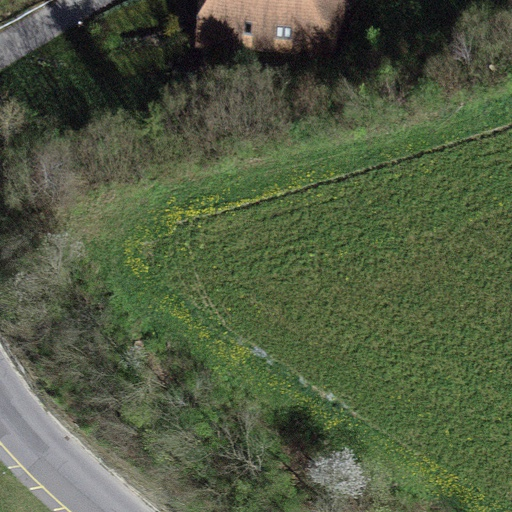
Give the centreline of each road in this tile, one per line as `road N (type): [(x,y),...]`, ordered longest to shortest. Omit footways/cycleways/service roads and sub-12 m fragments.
road 1 (unclassified): [(92,511),(0,420)]
road 2 (unclassified): [(0,60),(109,0)]
